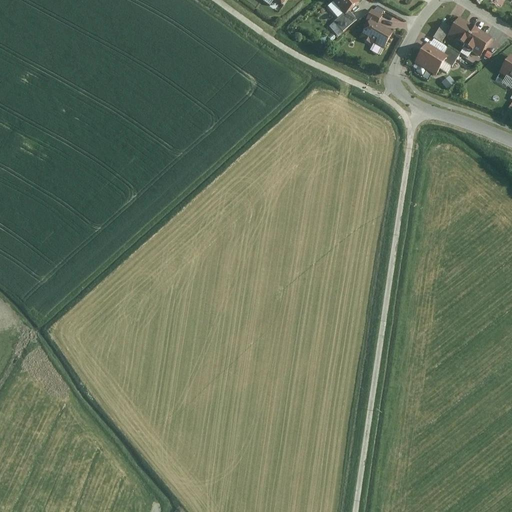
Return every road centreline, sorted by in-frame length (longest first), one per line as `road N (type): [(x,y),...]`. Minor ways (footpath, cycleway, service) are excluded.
road 1 (unclassified): [(357,511),(413,128)]
road 2 (unclassified): [(413,128),(394,105),(267,40),(210,0)]
road 3 (residential): [(440,0),(394,71),(396,88),(425,111)]
